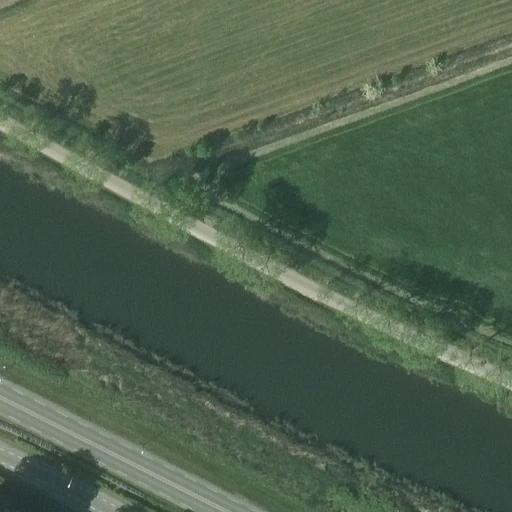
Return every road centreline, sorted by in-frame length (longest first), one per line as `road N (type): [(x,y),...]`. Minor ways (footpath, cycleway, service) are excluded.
road 1 (unclassified): [(0,121),(306,288),(511,381)]
road 2 (primary): [(227,511),(0,396)]
road 3 (tertiary): [(114,511),(0,455)]
